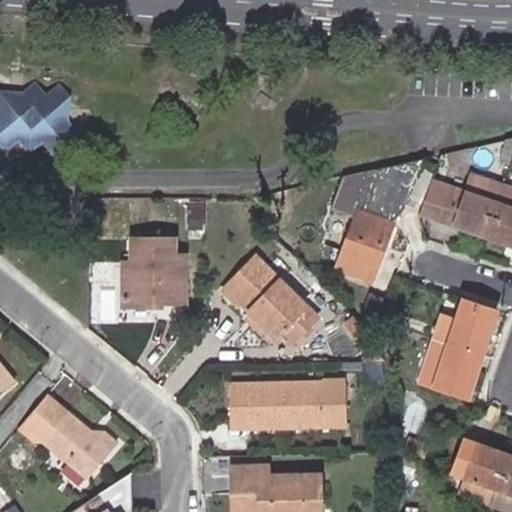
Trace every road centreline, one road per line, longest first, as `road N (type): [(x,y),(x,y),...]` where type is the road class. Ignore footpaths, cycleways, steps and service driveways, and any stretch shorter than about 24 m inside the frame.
road 1 (residential): [(0,283),(172,432),(173,511)]
road 2 (tertiary): [(252,3),(511,24)]
